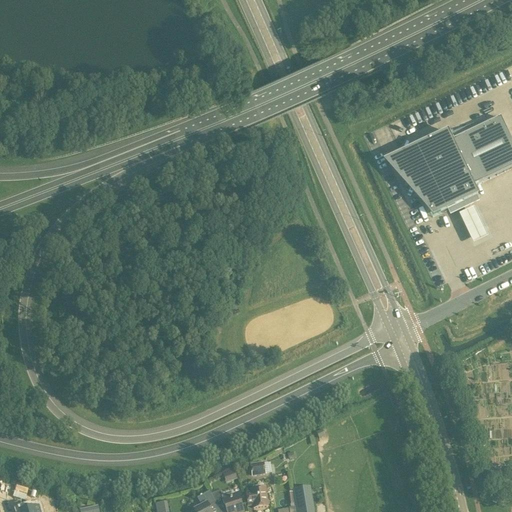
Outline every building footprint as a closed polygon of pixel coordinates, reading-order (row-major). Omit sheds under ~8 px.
[(447,132),(402,154),(432,218),(477,196),(473,187),(511,168),(511,143),(500,119),(451,142),(447,132)] [(475,210),(459,217),(470,244),(487,236),(475,210)] [(250,468),(252,478),(265,476),(264,466),(250,468)] [(224,473),(226,482),(238,478),(235,470),(224,473)] [(256,490),(252,490),(252,492),(245,493),(247,507),(254,507),(254,509),(268,508),(265,487),(264,486),(263,484),(260,484),(258,484),(256,485),(256,487),(256,490)] [(313,511),(310,488),(292,491),(295,511),(313,511)] [(195,511),(211,511),(209,507),(215,503),(216,503),(211,495),(210,492),(209,492),(197,499),(201,507),(194,510),(195,511)] [(218,493),(211,495),(216,503),(215,503),(217,508),(225,505),(227,511),(241,511),(243,511),(239,497),(232,499),(231,497),(228,495),(222,498),(220,492),(218,493)] [(157,505),(157,511),(168,511),(166,503),(157,505)]
